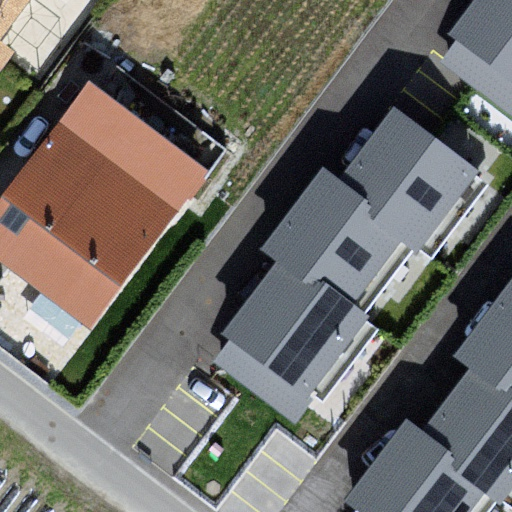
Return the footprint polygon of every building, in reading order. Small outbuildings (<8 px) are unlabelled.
[(0,0),(0,81),(13,62),(0,46),(0,35),(31,0),(0,0)] [(511,0),(481,0),(457,35),(511,74),(511,0)] [(85,90),(0,211),(0,271),(89,342),(201,190),(195,174),(85,90)] [(395,116),(340,190),(406,239),(420,250),(476,175),(395,116)] [(326,180),(272,254),(282,261),(352,312),(406,239),(340,190),(326,180)] [(282,261),(229,336),(310,394),(364,319),(352,312),(282,261)] [(511,298),(468,359),(478,366),(511,391),(511,298)] [(511,391),(478,366),(424,440),(490,487),(506,499),(511,489),(511,391)] [(409,429),(355,503),(367,511),(472,511),(490,487),(424,440),(409,429)]
